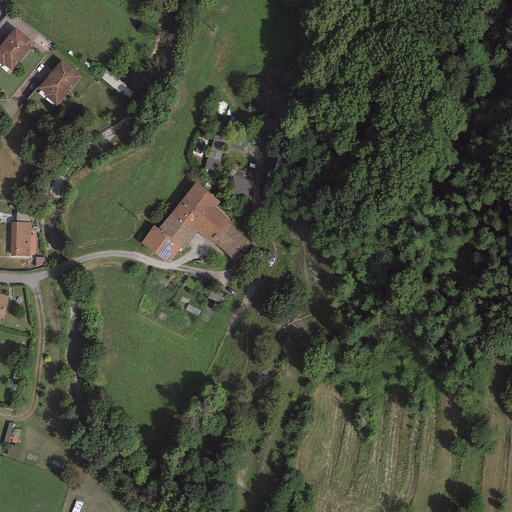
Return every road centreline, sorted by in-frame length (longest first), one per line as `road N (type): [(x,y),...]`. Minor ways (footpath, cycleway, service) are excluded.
road 1 (track): [(236,79),(247,113),(244,150),(260,164),(256,245),(221,275),(167,267)]
road 2 (unclassified): [(205,249),(167,267),(99,254),(32,279),(0,279)]
road 3 (track): [(32,279),(42,337),(33,403),(26,416),(0,415)]
